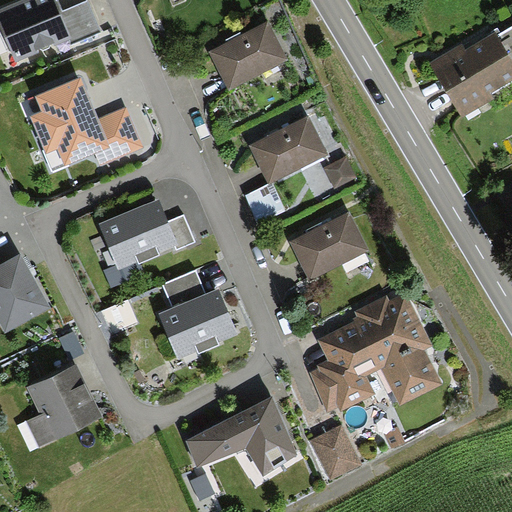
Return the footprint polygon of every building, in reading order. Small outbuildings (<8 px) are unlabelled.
[(55,0),(20,0),(0,8),(0,26),(13,59),(70,36),(73,43),(99,32),(87,2),(61,12),(55,0)] [(270,19),(210,50),(229,91),(291,62),(270,19)] [(463,47),(435,65),(466,115),(495,97),(491,92),(511,79),(511,63),(496,37),(468,54),(463,47)] [(81,79),(37,98),(43,112),(31,117),(55,172),(95,155),(100,167),(143,149),(125,108),(99,120),(81,79)] [(309,114),(248,144),(270,186),(273,185),(330,155),(309,114)] [(348,157),(325,168),(336,191),(359,180),(348,157)] [(270,186),(247,197),(259,223),(285,211),(273,185),(270,186)] [(511,192),(501,198),(511,217),(511,192)] [(156,202),(100,225),(120,271),(175,248),(176,250),(196,242),(185,215),(165,223),(156,202)] [(351,211),(290,241),(310,280),(370,251),(351,211)] [(0,322),(6,333),(50,308),(20,256),(0,267),(0,322)] [(174,307),(159,314),(179,359),(198,351),(199,353),(219,345),(218,342),(237,333),(218,290),(207,295),(196,271),(164,285),(174,307)] [(329,360),(318,365),(320,368),(311,373),(328,412),(339,407),(341,411),(374,395),(365,376),(381,368),(399,404),(442,384),(425,351),(433,346),(406,292),(390,301),(388,296),(355,312),(357,317),(353,319),(355,323),(319,341),(329,360)] [(129,300),(103,311),(113,334),(139,324),(129,300)] [(78,361),(27,385),(41,412),(26,419),(41,448),(104,417),(78,361)] [(272,396),(187,441),(198,466),(245,448),(264,476),(298,453),(272,396)] [(342,426),(312,441),(331,480),(361,465),(342,426)] [(398,427),(384,435),(392,450),(407,442),(398,427)] [(207,474),(192,481),(201,500),(215,492),(207,474)]
